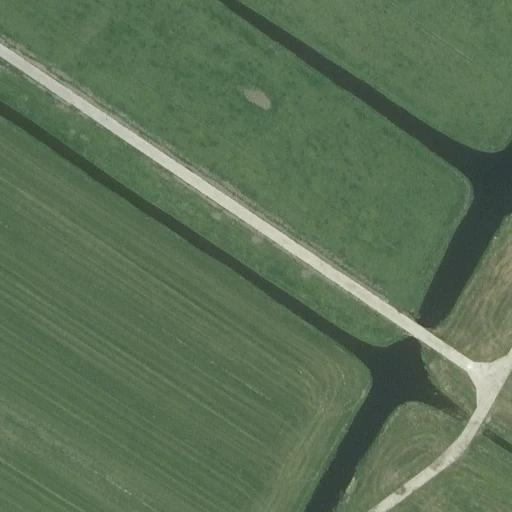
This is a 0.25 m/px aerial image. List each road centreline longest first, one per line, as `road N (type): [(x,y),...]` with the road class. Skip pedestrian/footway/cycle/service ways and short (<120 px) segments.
road 1 (track): [(489,389),(0,58)]
road 2 (track): [(372,511),(464,440),(511,352)]
